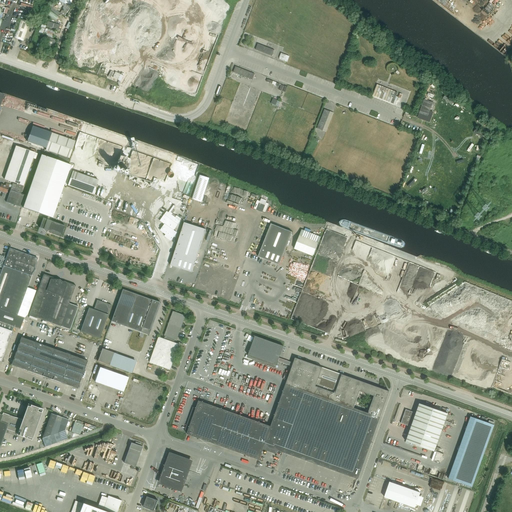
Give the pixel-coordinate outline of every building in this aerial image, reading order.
[(471,4),(467,10),(476,16),(480,10),(471,4)] [(58,16),(48,9),(45,13),(55,20),(58,16)] [(20,18),(13,38),(23,42),(30,22),(20,18)] [(52,38),(54,31),(45,28),(43,35),(52,38)] [(54,41),(44,37),(47,47),(52,47),(54,41)] [(272,56),(274,51),(258,44),(256,50),(272,56)] [(282,53),(281,59),(289,61),(291,55),(282,53)] [(253,80),(255,74),(236,66),(233,72),(253,80)] [(377,84),(372,95),(395,104),(397,101),(399,101),(402,94),(400,93),(398,97),(396,96),(397,92),(377,84)] [(424,99),(419,113),(428,117),(433,102),(424,99)] [(326,106),(317,129),(323,131),(331,109),(326,106)] [(51,133),(45,150),(69,158),(75,141),(51,133)] [(16,185),(13,183),(6,202),(22,207),(26,195),(20,194),(35,153),(16,146),(4,179),(17,184),(16,185)] [(41,155),(23,208),(48,216),(49,217),(52,218),(70,165),(41,155)] [(168,180),(170,170),(118,171),(129,174),(148,179),(153,179),(154,177),(167,180),(168,180)] [(93,195),(98,180),(72,171),(67,186),(93,195)] [(200,175),(192,199),(201,202),(209,178),(200,175)] [(0,184),(0,185),(0,190),(6,193),(9,185),(6,183),(5,186),(0,184)] [(164,224),(159,230),(165,235),(164,237),(170,241),(171,241),(177,233),(174,230),(178,225),(178,224),(180,221),(179,221),(181,219),(176,215),(175,217),(171,215),(172,214),(171,212),(175,206),(174,205),(168,212),(167,211),(164,215),(159,221),(164,224)] [(47,219),(43,218),(39,228),(44,229),(46,232),(48,230),(62,235),(65,225),(49,220),(49,217),(48,216),(47,219)] [(184,222),(170,265),(192,273),(206,229),(184,222)] [(271,224),(258,257),(279,265),(292,232),(271,224)] [(321,236),(302,229),(294,249),(313,256),(321,236)] [(0,324),(13,329),(13,327),(20,329),(24,318),(17,315),(34,267),(37,258),(9,248),(6,257),(0,273),(0,324)] [(334,278),(336,278),(338,268),(338,264),(339,262),(342,262),(341,265),(344,266),(344,264),(345,263),(345,260),(342,258),(342,256),(341,257),(341,261),(338,261),(336,259),(335,264),(334,264),(332,267),(332,268),(330,271),(330,274),(326,273),(334,278)] [(75,286),(67,283),(44,274),(29,315),(61,326),(70,329),(78,307),(69,303),(75,286)] [(122,289),(110,321),(111,321),(141,332),(147,334),(149,335),(160,304),(160,303),(159,302),(122,289)] [(111,305),(97,300),(94,310),(89,308),(80,331),(99,338),(111,305)] [(149,362),(170,370),(179,344),(174,342),(175,340),(177,340),(185,315),(173,311),(164,336),(165,336),(164,339),(159,337),(149,362)] [(13,329),(0,324),(0,360),(1,361),(4,354),(12,331),(13,329)] [(255,336),(248,355),(276,365),(283,346),(255,336)] [(78,388),(87,361),(21,337),(12,365),(78,388)] [(98,361),(109,365),(113,354),(102,349),(98,361)] [(212,443),(259,459),(259,460),(264,445),(357,479),(358,479),(389,391),(377,387),(377,388),(373,386),(367,384),(366,388),(361,386),(363,382),(295,358),(286,384),(284,389),(282,394),(282,393),(275,412),(276,412),(274,417),(271,426),(266,425),(209,405),(210,405),(199,401),(187,434),(193,436),(196,437),(212,443)] [(100,367),(94,382),(104,385),(109,370),(100,367)] [(109,370),(104,385),(114,388),(119,374),(109,370)] [(119,374),(114,388),(123,392),(128,377),(119,374)] [(133,378),(127,393),(137,396),(142,382),(133,378)] [(147,400),(152,385),(142,382),(137,396),(147,400)] [(156,403),(161,389),(152,385),(147,400),(156,403)] [(0,446),(6,429),(17,433),(17,435),(32,440),(43,409),(28,404),(22,420),(3,413),(2,415),(0,414),(0,446)] [(448,414),(419,404),(416,413),(406,409),(401,423),(411,427),(406,441),(434,451),(448,414)] [(68,420),(51,413),(42,438),(45,446),(67,438),(64,430),(68,420)] [(477,487),(496,423),(472,416),(453,480),(477,487)] [(142,447),(131,443),(124,463),(135,467),(142,447)] [(66,475),(73,477),(75,466),(52,460),(49,471),(53,472),(62,474),(61,476),(66,477),(66,475)] [(184,486),(189,471),(190,471),(166,462),(160,478),(184,486)] [(415,508),(420,493),(390,482),(384,497),(415,508)] [(103,508),(103,509),(108,510),(107,511),(83,503),(79,511),(111,511),(112,511),(116,511),(121,501),(108,496),(104,508),(103,508)] [(98,507),(103,509),(107,498),(102,496),(98,507)] [(154,511),(158,500),(147,496),(143,507),(154,511)]
